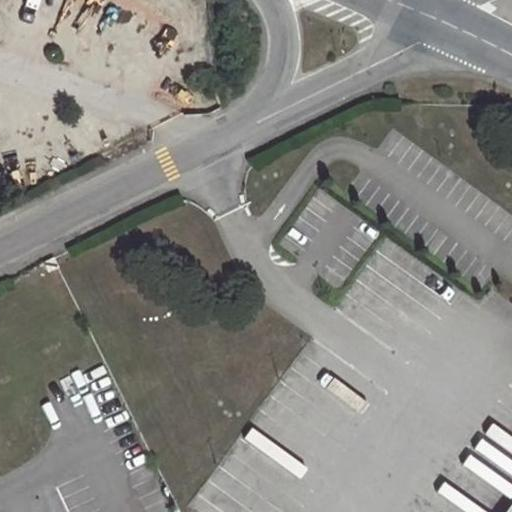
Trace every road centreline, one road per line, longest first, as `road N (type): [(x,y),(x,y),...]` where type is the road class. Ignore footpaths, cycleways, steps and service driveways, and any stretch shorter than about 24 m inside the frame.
road 1 (unknown): [(248,244),(295,172),(319,158),(362,159),(511,256)]
road 2 (unclassified): [(0,243),(266,110)]
road 3 (unknown): [(266,110),(0,43)]
road 4 (unknown): [(248,244),(436,425)]
road 5 (unclassified): [(266,110),(443,23)]
road 6 (unknown): [(266,110),(222,191),(248,244)]
